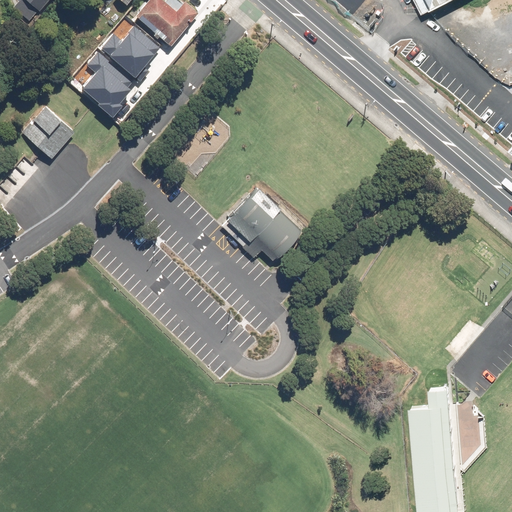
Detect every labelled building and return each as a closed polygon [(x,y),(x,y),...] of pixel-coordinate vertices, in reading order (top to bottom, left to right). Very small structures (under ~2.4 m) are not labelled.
[(164,0),(147,0),(136,14),(171,43),(198,10),(185,0),(184,0),(176,10),(164,0)] [(362,0),(318,0),(344,22),(362,0)] [(419,0),(425,10),(444,0),(419,0)] [(511,76),(511,0),(497,0),(448,24),(506,79),(511,76)] [(113,32),(100,49),(141,81),(149,71),(143,67),(159,48),(132,27),(123,39),(113,32)] [(99,72),(84,89),(115,116),(123,106),(120,103),(132,89),(128,87),(132,83),(98,54),(90,64),(99,72)] [(45,105),(23,132),(52,156),(75,129),(45,105)] [(302,228),(256,185),(232,209),(278,253),(302,228)] [(459,511),(452,385),(433,386),(434,403),(413,404),(420,511),(459,511)]
